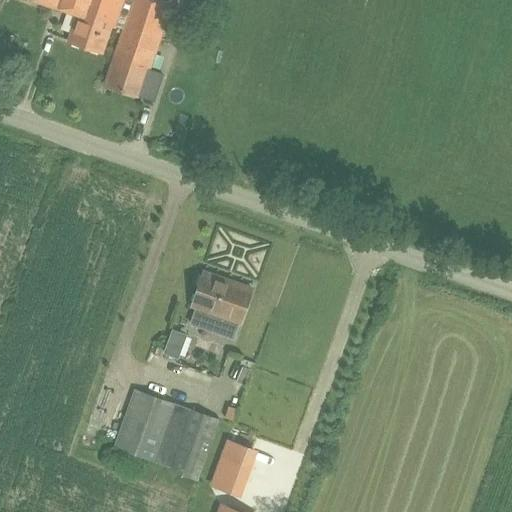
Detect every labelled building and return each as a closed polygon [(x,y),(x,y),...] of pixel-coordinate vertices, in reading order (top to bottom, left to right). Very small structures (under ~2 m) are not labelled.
[(123,0),(39,0),(78,13),(69,40),(101,51),(110,24),(115,26),(123,0)] [(161,0),(124,0),(116,26),(123,28),(105,85),(138,97),(171,3),(161,0)] [(241,326),(255,287),(203,269),(190,307),(241,326)] [(178,359),(187,335),(173,329),(164,353),(178,359)] [(198,480),(220,419),(135,389),(114,447),(169,467),(168,469),(198,480)] [(232,421),(236,409),(228,406),(224,418),(232,421)] [(209,486),(241,497),(258,450),(227,438),(209,486)] [(216,511),(245,511),(220,502),(216,511)]
